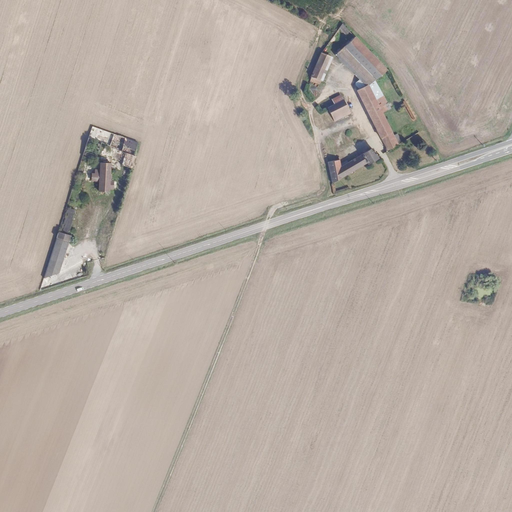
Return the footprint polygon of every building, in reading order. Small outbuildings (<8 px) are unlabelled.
[(351,30),(344,24),(342,27),(348,33),(351,30)] [(386,111),(393,107),(380,75),(389,65),(384,61),(372,49),(355,34),(339,52),(356,68),(371,82),(359,88),(369,108),(383,136),(389,134),(393,143),(387,145),(390,150),(401,143),(386,111)] [(322,79),(332,56),(324,52),(314,76),(322,79)] [(353,112),(347,99),(330,107),(336,119),(353,112)] [(344,176),(369,161),(370,163),(381,157),(380,155),(375,146),(368,150),(344,163),(335,122),(331,123),(328,118),(323,120),(328,139),(329,146),(332,160),(330,160),(334,181),(344,176)] [(116,134),(96,126),(93,133),(113,141),(116,134)] [(125,145),(127,140),(134,143),(134,142),(116,134),(113,141),(112,145),(126,151),(127,151),(129,146),(125,145)] [(393,143),(389,134),(383,136),(387,145),(393,143)] [(97,144),(100,137),(94,135),(91,143),(93,144),(94,143),(97,144)] [(138,150),(140,144),(134,142),(134,143),(127,140),(125,145),(129,146),(138,150)] [(131,169),(135,154),(127,151),(126,151),(123,163),(127,165),(126,168),(131,169)] [(97,179),(97,173),(102,173),(102,162),(102,158),(96,157),(96,161),(84,161),(80,171),(74,193),(81,194),(82,189),(84,190),(87,181),(101,182),(102,180),(97,179)] [(113,180),(114,173),(113,173),(113,162),(102,162),(102,173),(97,173),(97,179),(102,180),(101,182),(101,191),(112,191),(112,188),(112,180),(113,180)] [(101,191),(101,182),(87,181),(84,190),(101,194),(101,191)] [(72,233),(81,194),(74,193),(64,231),(72,233)] [(72,240),(74,233),(72,233),(64,231),(63,231),(61,237),(72,240)] [(64,272),(72,240),(61,237),(51,278),(64,272)]
